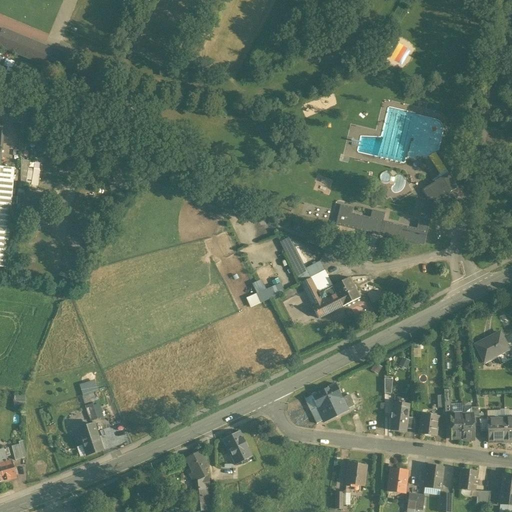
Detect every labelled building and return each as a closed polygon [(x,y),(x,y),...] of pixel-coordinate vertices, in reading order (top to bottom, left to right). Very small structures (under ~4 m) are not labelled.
[(1,32),(0,32),(0,35),(38,51),(41,45),(2,29),(1,32)] [(0,48),(47,67),(51,57),(61,62),(65,54),(41,45),(38,51),(0,35),(0,48)] [(22,159),(21,183),(39,183),(39,169),(30,168),(30,160),(22,159)] [(0,267),(6,268),(14,168),(0,167),(0,267)] [(437,184),(426,191),(432,200),(436,201),(451,192),(457,188),(448,173),(435,182),(437,184)] [(457,188),(451,192),(454,197),(458,195),(459,191),(457,188)] [(430,206),(423,204),(419,223),(428,225),(432,206),(430,206)] [(385,213),(372,210),(371,215),(370,219),(376,220),(383,222),(385,213)] [(340,212),(337,224),(373,233),(376,220),(370,219),(348,214),(340,212)] [(383,222),(376,220),(373,233),(391,237),(396,238),(403,240),(423,245),(426,232),(417,230),(398,226),(383,222)] [(426,232),(428,225),(419,223),(417,230),(426,232)] [(281,247),(301,285),(311,279),(306,271),(291,242),(281,247)] [(320,263),(311,268),(316,277),(324,273),(325,272),(320,263)] [(311,268),(306,271),(311,279),(316,277),(311,268)] [(316,277),(311,279),(323,304),(336,297),(332,288),(324,273),(316,277)] [(251,307),(286,293),(282,282),(266,289),(263,279),(253,283),(257,293),(247,297),(251,307)] [(342,307),(336,297),(323,304),(311,279),(301,285),(319,319),(342,307)] [(350,279),(332,288),(336,297),(342,307),(342,308),(360,298),(350,279)] [(501,335),(476,348),(485,364),(499,356),(509,351),(501,335)] [(95,385),(94,381),(80,385),(83,396),(97,391),(95,385)] [(335,385),(312,398),(326,424),(349,411),(335,385)] [(445,395),(438,395),(438,406),(450,406),(450,389),(445,390),(445,395)] [(88,397),(90,403),(96,401),(93,393),(82,397),(83,399),(88,397)] [(15,396),(15,408),(24,407),(24,396),(15,396)] [(390,431),(406,433),(409,406),(394,404),(390,431)] [(97,419),(94,411),(92,405),(86,407),(91,421),(97,419)] [(94,411),(97,419),(103,417),(100,410),(94,411)] [(462,414),(451,414),(452,438),(463,438),(462,416),(462,414)] [(462,416),(463,438),(463,440),(474,439),(473,415),(462,416)] [(423,416),(420,436),(436,438),(438,418),(423,416)] [(505,419),(488,419),(489,444),(506,443),(505,419)] [(93,428),(80,433),(88,456),(101,451),(93,428)] [(239,433),(222,441),(235,466),(251,458),(239,433)] [(20,446),(13,448),(16,461),(23,460),(20,446)] [(11,461),(4,463),(1,451),(0,450),(0,468),(4,483),(16,479),(11,461)] [(200,453),(187,460),(194,474),(191,476),(194,483),(204,478),(203,475),(205,473),(204,470),(208,468),(200,453)] [(344,485),(364,488),(367,468),(346,466),(344,485)] [(443,469),(427,467),(425,485),(441,487),(443,469)] [(477,472),(463,470),(460,489),(475,491),(477,472)] [(408,473),(391,471),(388,493),(405,495),(408,473)] [(511,476),(503,475),(501,493),(501,494),(511,495),(511,476)] [(209,477),(204,478),(194,483),(193,483),(196,511),(209,510),(207,487),(210,487),(209,477)] [(351,505),(351,492),(336,492),(336,509),(344,509),(344,505),(351,505)] [(511,495),(501,494),(501,493),(490,492),(489,505),(500,506),(500,504),(502,505),(508,507),(508,505),(511,505),(511,495)] [(409,494),(408,511),(424,511),(425,495),(409,494)] [(442,494),(441,511),(452,511),(453,494),(442,494)]
